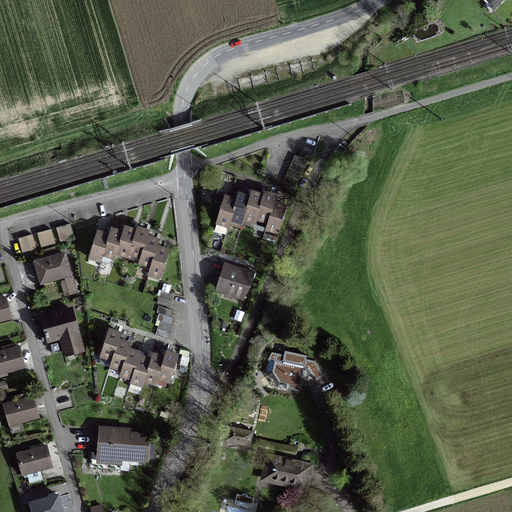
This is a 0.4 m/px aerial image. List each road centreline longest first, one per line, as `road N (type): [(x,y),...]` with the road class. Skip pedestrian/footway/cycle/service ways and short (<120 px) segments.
road 1 (residential): [(184,169),(201,378),(155,511)]
road 2 (unclassified): [(184,169),(511,76)]
road 3 (residential): [(0,221),(80,511)]
road 4 (unclassified): [(0,221),(184,169)]
road 5 (residential): [(273,43),(216,43),(185,54),(177,70),(181,123)]
road 6 (residential): [(181,123),(201,69),(273,43)]
